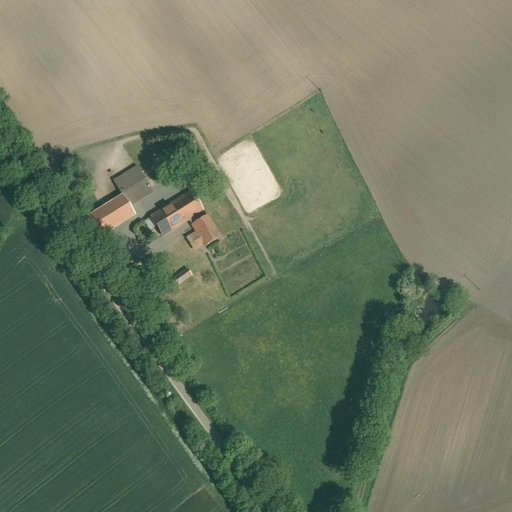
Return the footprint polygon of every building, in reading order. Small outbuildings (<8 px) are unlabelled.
[(182,146),(171,147),(171,158),(183,158),(182,146)] [(122,193),(133,209),(156,193),(146,178),(122,193)] [(190,192),(151,216),(153,221),(161,234),(163,236),(202,213),(190,192)] [(133,209),(122,193),(93,212),(107,233),(113,230),(136,214),(133,209)] [(223,238),(210,216),(192,226),(196,233),(204,247),(206,248),(223,238)] [(156,237),(161,234),(153,221),(148,224),(156,237)] [(204,247),(196,233),(187,238),(195,252),(204,247)] [(188,266),(172,278),(178,287),(195,275),(188,266)]
